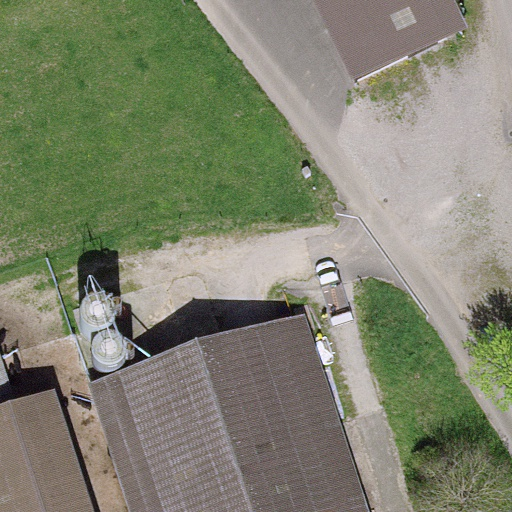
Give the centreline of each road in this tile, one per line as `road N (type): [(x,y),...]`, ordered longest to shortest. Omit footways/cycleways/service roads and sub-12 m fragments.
road 1 (track): [(209,0),(314,134),(511,424)]
road 2 (track): [(393,250),(70,281),(0,305)]
